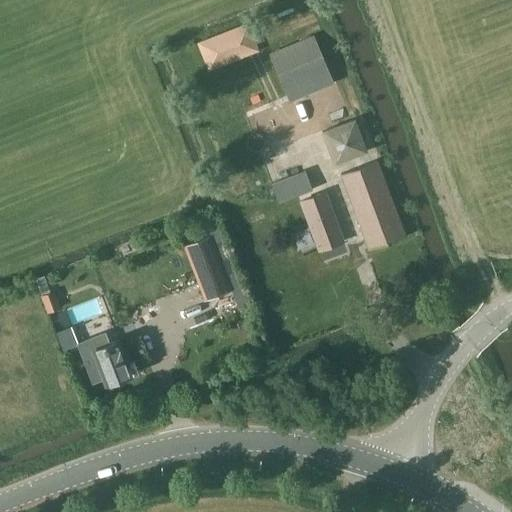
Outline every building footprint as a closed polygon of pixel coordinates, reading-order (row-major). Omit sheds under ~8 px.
[(248,22),(197,42),(208,70),(259,50),(248,22)] [(289,102),(335,83),(314,36),(269,54),(289,102)] [(355,118),(321,130),(334,163),(367,151),(355,118)] [(341,173),(369,248),(404,236),(376,160),(341,173)] [(279,202),(312,190),(305,170),(272,183),(279,202)] [(317,251),(343,241),(325,191),(298,201),(317,251)] [(211,234),(183,245),(204,300),(232,289),(211,234)] [(49,313),(60,309),(54,294),(43,298),(49,313)] [(72,321),(104,314),(100,297),(68,304),(72,321)] [(108,342),(100,320),(84,326),(106,383),(131,373),(118,339),(108,342)]
